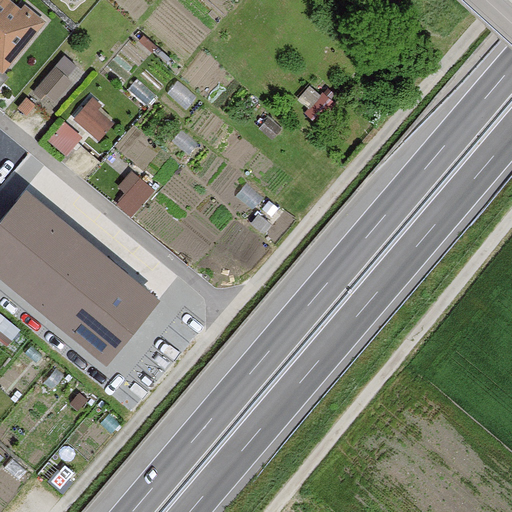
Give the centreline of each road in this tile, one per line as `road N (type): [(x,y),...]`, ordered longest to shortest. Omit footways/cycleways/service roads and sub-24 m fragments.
road 1 (motorway): [(511,65),(132,511)]
road 2 (motorway): [(189,511),(511,132)]
road 3 (track): [(511,219),(274,511)]
road 4 (residential): [(0,118),(231,313)]
